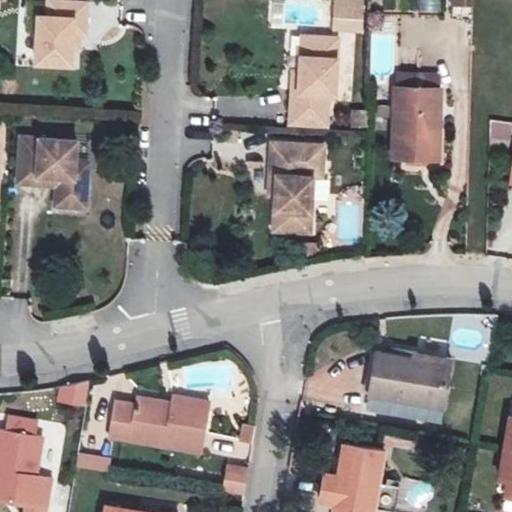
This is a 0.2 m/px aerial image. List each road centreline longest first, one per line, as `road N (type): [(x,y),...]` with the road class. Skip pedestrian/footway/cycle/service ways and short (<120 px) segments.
road 1 (residential): [(166,0),(153,332)]
road 2 (residential): [(511,293),(393,286),(287,299)]
road 3 (residential): [(253,511),(287,299)]
road 4 (residential): [(153,332),(68,357),(0,365)]
road 5 (residential): [(287,299),(153,332)]
